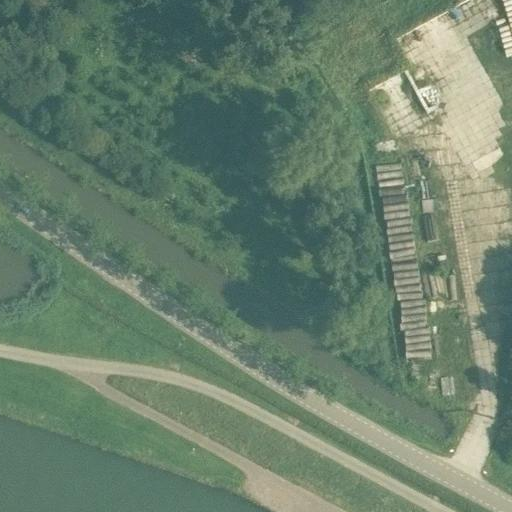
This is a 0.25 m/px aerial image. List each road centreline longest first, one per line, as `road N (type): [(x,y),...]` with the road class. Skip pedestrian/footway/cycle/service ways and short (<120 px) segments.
road 1 (tertiary): [(511,510),(301,397),(0,196)]
road 2 (unclassified): [(442,511),(203,387),(0,350)]
